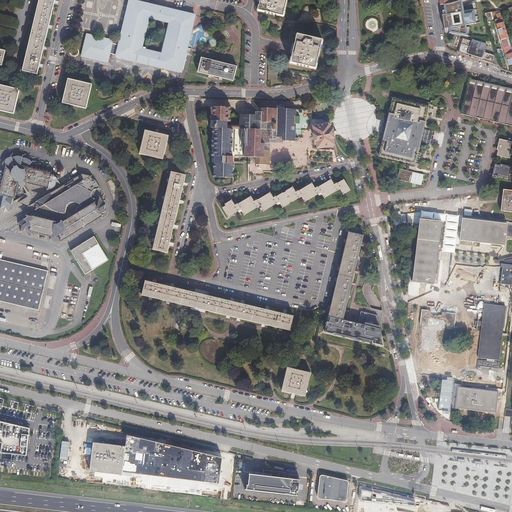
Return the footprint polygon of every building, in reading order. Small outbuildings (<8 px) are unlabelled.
[(38,0),(23,70),(37,73),(54,0),(38,0)] [(259,0),(257,12),(282,18),(283,11),(285,0),(259,0)] [(440,5),(442,20),(443,25),(444,29),(444,32),(448,33),(467,36),(465,25),(475,23),(472,3),(462,6),(461,0),(449,4),(440,5)] [(194,35),(193,32),(193,31),(193,29),(194,24),(195,17),(129,1),(118,49),(111,47),(112,41),(85,34),(82,47),(80,57),(107,64),(109,55),(116,56),(115,58),(167,69),(183,72),(188,50),(190,43),(191,42),(192,41),(193,40),(194,39),(194,37),(194,35)] [(511,51),(501,18),(499,19),(494,21),(496,25),(495,25),(508,66),(511,64),(511,51)] [(200,28),(193,32),(194,35),(202,31),(203,31),(204,31),(205,30),(205,29),(205,28),(205,27),(204,26),(203,26),(202,26),(201,26),(201,27),(200,28)] [(322,40),(296,34),(294,42),(292,54),(289,63),(315,69),(322,40)] [(461,54),(482,60),(487,44),(471,39),(470,41),(463,39),(459,53),(461,54)] [(239,70),(202,61),(199,76),(235,84),(239,70)] [(64,102),(87,107),(93,84),(69,79),(64,102)] [(472,103),(464,101),(460,115),(511,127),(511,124),(511,90),(468,80),(466,91),(470,92),(468,99),(473,100),(472,103)] [(9,86),(0,84),(0,109),(14,113),(19,89),(9,86)] [(466,91),(464,101),(472,103),(473,100),(468,99),(470,92),(466,91)] [(400,169),(397,180),(421,185),(423,174),(408,171),(409,164),(415,165),(420,142),(431,145),(434,131),(423,128),(428,106),(420,104),(391,97),(377,156),(407,163),(405,170),(400,169)] [(250,165),(248,165),(248,176),(249,176),(263,176),(263,173),(283,173),(283,170),(301,170),(301,166),(308,167),(309,146),(310,110),(287,110),(280,110),(264,109),(264,116),(264,126),(263,130),(243,130),(228,130),(228,126),(228,122),(230,123),(231,109),(212,108),(211,129),(214,129),(213,157),(215,157),(214,174),(217,174),(218,179),(233,179),(233,158),(248,158),(250,158),(250,165)] [(243,127),(243,130),(263,130),(264,126),(264,116),(259,116),(243,116),(243,127)] [(316,142),(318,149),(333,146),(332,139),(333,139),(331,130),(330,131),(328,124),(313,127),(315,135),(313,135),(315,142),(316,142)] [(139,155),(163,161),(169,137),(145,131),(139,155)] [(511,142),(499,139),(497,149),(498,150),(497,155),(509,158),(510,152),(509,152),(511,142)] [(26,167),(29,162),(28,160),(25,158),(21,158),(19,157),(15,156),(12,157),(10,158),(9,157),(3,159),(0,161),(0,164),(3,165),(0,177),(0,196),(1,196),(0,199),(0,207),(3,206),(7,213),(15,182),(46,189),(46,190),(49,189),(54,187),(55,184),(55,183),(59,183),(57,178),(58,178),(59,175),(25,168),(26,167)] [(499,165),(495,164),(491,176),(497,178),(497,176),(507,178),(510,166),(499,163),(499,165)] [(172,172),(154,251),(168,254),(186,176),(172,172)] [(15,224),(19,226),(18,233),(23,229),(24,232),(48,237),(49,240),(57,236),(58,241),(108,212),(103,190),(96,179),(91,176),(80,174),(33,203),(38,204),(41,205),(42,206),(47,209),(55,213),(64,214),(65,207),(66,203),(71,202),(76,203),(83,208),(60,223),(58,221),(56,224),(53,225),(51,225),(52,222),(26,216),(26,217),(24,216),(23,218),(19,220),(19,222),(15,224)] [(320,193),(323,198),(336,190),(336,191),(339,189),(342,194),(349,190),(342,180),(336,184),(336,183),(333,185),(330,180),(317,188),(317,187),(314,189),(311,184),(297,192),(297,191),(294,193),(291,188),(275,198),(275,197),(272,199),(268,193),(255,201),(255,200),(252,202),(249,197),(237,205),(236,204),(233,206),(230,201),(224,205),(225,207),(222,209),(227,217),(236,211),(237,212),(240,210),(243,215),(256,208),(256,209),(259,207),(262,212),(275,204),(276,204),(278,203),(281,208),(297,198),(298,199),(301,197),(304,202),(317,194),(317,195),(320,193)] [(511,192),(504,191),(501,212),(511,213),(511,192)] [(508,226),(463,220),(460,241),(505,247),(507,233),(511,233),(511,259),(505,261),(505,264),(503,264),(500,284),(511,285),(511,226),(508,226)] [(441,223),(421,221),(413,280),(434,282),(441,223)] [(325,320),(341,324),(361,238),(346,234),(325,320)] [(109,260),(94,237),(71,250),(85,274),(109,260)] [(0,260),(0,302),(39,312),(48,272),(0,260)] [(142,298),(290,333),(293,318),(145,283),(142,298)] [(483,322),(478,321),(477,326),(482,326),(478,357),(499,359),(505,305),(485,302),(483,322)] [(421,323),(455,327),(457,313),(423,309),(421,323)] [(477,330),(477,326),(478,321),(478,316),(457,313),(455,327),(477,330)] [(341,324),(325,320),(322,336),(381,350),(375,319),(358,315),(355,327),(341,324)] [(461,357),(423,352),(421,369),(459,375),(461,357)] [(308,375),(288,370),(285,370),(279,393),(302,398),(308,375)] [(497,391),(457,386),(455,407),(495,412),(497,391)] [(0,452),(26,456),(29,429),(0,421),(0,452)] [(222,458),(127,435),(122,475),(218,483),(222,458)] [(93,443),(89,471),(121,475),(122,468),(124,448),(124,446),(93,443)] [(300,480),(248,474),(247,484),(245,484),(244,492),(298,498),(300,480)] [(349,484),(347,481),(321,475),(318,497),(321,499),(343,502),(346,499),(349,484)] [(417,511),(420,501),(360,486),(358,511),(365,511),(417,511)]
